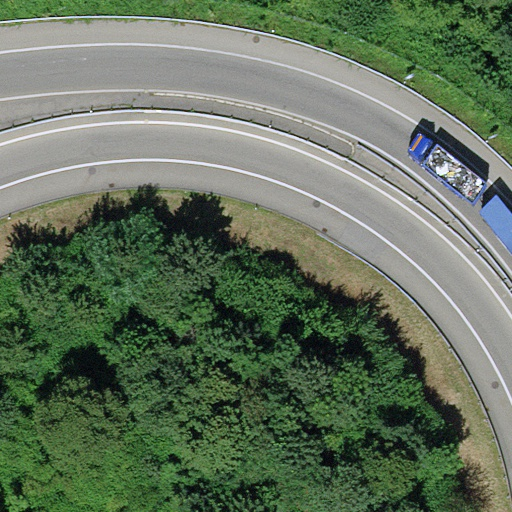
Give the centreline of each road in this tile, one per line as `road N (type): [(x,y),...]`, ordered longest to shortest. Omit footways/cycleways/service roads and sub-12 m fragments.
road 1 (motorway): [(0,174),(131,145),(224,153),(304,177),(417,248),(481,317),(511,370)]
road 2 (motorway): [(511,229),(405,133),(301,85),(182,63),(0,70)]
